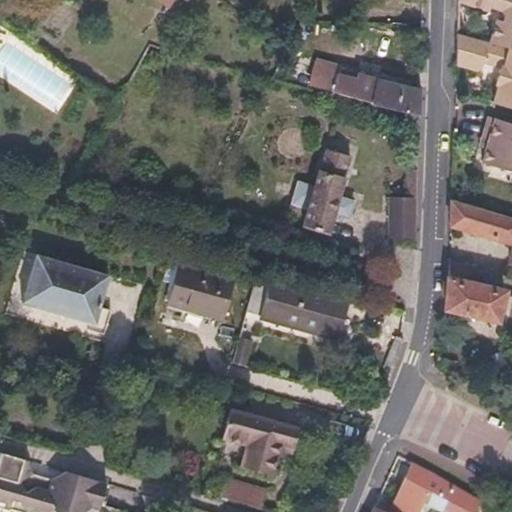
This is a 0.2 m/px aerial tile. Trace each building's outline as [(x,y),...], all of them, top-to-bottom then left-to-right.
[(151,0),(165,9),(170,0),(151,0)] [(503,20),(496,18),(489,43),(511,49),(511,0),(457,0),(488,10),(489,5),(500,9),(503,20)] [(484,62),(501,67),(496,85),(499,85),(493,103),(511,108),(511,49),(489,43),(456,33),(455,59),(457,59),(457,62),(482,70),(484,62)] [(377,81),(338,72),(333,93),(371,103),(377,81)] [(377,79),(377,81),(371,103),(417,115),(418,90),(377,79)] [(478,137),(488,140),(485,149),(483,157),(511,165),(511,122),(485,114),(478,137)] [(488,140),(478,137),(476,146),(485,149),(488,140)] [(315,150),(308,187),(302,212),(299,227),(325,233),(341,156),(315,150)] [(511,165),(483,157),(480,163),(511,173),(511,165)] [(308,187),(290,183),(284,208),(302,212),(308,187)] [(415,198),(392,198),(391,243),(413,244),(415,198)] [(511,216),(452,198),(451,224),(511,243),(511,248),(507,263),(511,264),(511,216)] [(110,278),(37,255),(21,304),(94,327),(110,278)] [(480,269),(450,262),(445,307),(497,320),(505,291),(477,284),(480,269)] [(229,279),(174,263),(164,303),(218,318),(229,279)] [(349,298),(254,273),(244,311),(262,316),(261,319),(338,339),(349,298)] [(255,341),(237,336),(230,363),(248,368),(255,341)] [(223,440),(247,446),(242,468),(273,475),(278,457),(281,445),(293,449),(298,429),(231,411),(223,440)] [(293,449),(281,445),(278,457),(290,460),(293,449)] [(85,511),(88,510),(94,511),(97,511),(106,483),(0,452),(0,510),(6,511),(85,511)] [(472,511),(478,499),(412,463),(390,511),(417,511),(422,502),(443,511),(472,511)] [(265,492),(227,481),(222,500),(260,511),(265,492)] [(178,511),(181,506),(161,500),(157,511),(178,511)]
